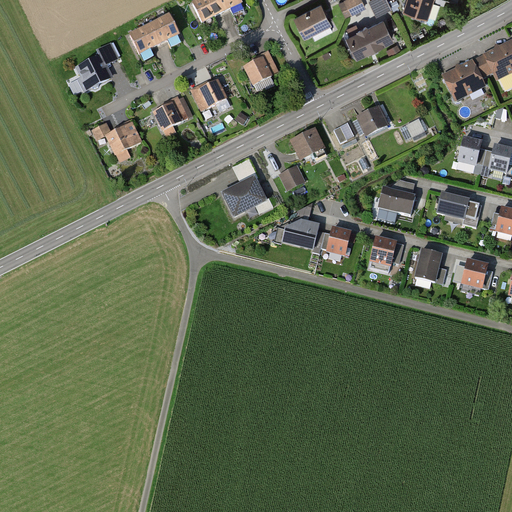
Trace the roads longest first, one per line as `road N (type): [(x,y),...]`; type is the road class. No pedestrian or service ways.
road 1 (track): [(511,331),(198,251),(161,186)]
road 2 (tertiary): [(318,107),(0,268)]
road 3 (track): [(146,511),(198,251)]
road 4 (tertiary): [(511,9),(318,107)]
road 5 (residential): [(511,263),(329,220)]
road 6 (residential): [(274,27),(108,110)]
